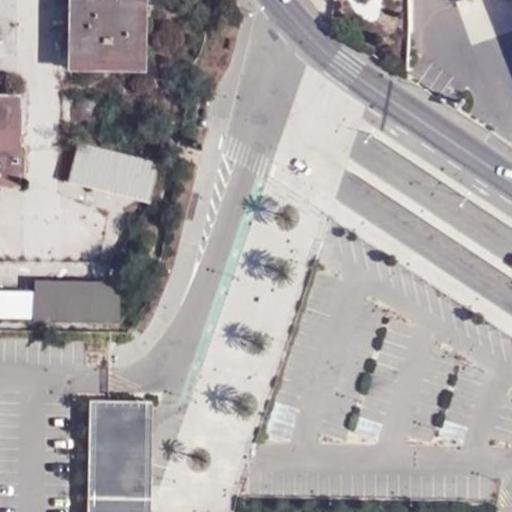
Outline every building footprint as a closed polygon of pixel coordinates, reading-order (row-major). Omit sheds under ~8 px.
[(147,0),(75,0),(72,65),(144,67),(147,0)] [(0,97),(0,187),(15,184),(17,98),(0,97)] [(159,165),(77,144),(67,182),(149,203),(159,165)] [(33,318),(33,320),(118,322),(119,283),(34,281),(34,292),(33,318)] [(0,292),(0,317),(33,318),(34,292),(0,292)] [(109,402),(87,402),(85,511),(149,511),(151,403),(109,402)]
